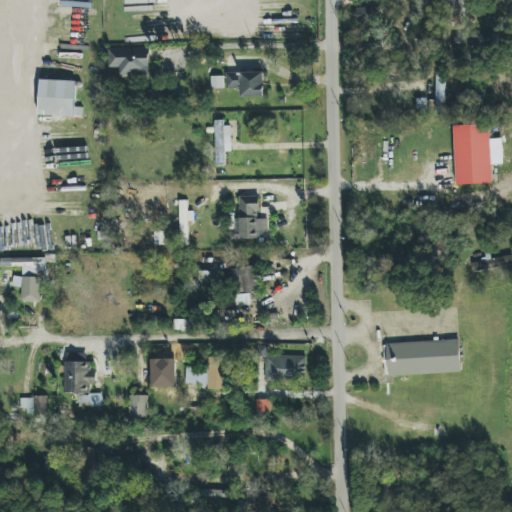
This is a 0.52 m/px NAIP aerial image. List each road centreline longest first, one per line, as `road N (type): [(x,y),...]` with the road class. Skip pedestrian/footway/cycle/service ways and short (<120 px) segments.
road 1 (tertiary): [(347,511),(332,0)]
road 2 (residential): [(37,337),(337,336)]
